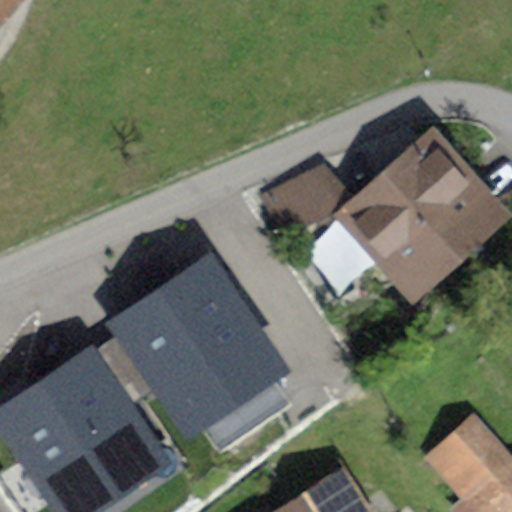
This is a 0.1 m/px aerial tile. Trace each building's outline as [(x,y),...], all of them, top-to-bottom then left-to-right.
[(485,211),(431,152),(360,215),(391,249),(398,243),(422,268),(485,211)] [(267,198),(284,229),(348,197),(324,169),(267,198)] [(217,276),(124,338),(181,423),(274,360),(217,276)] [(99,358),(0,425),(59,511),(79,511),(164,455),(99,358)] [(511,511),(511,462),(510,465),(474,423),(432,459),(479,511),(511,511)] [(359,511),(341,483),(299,509),(296,505),(285,511),(359,511)]
